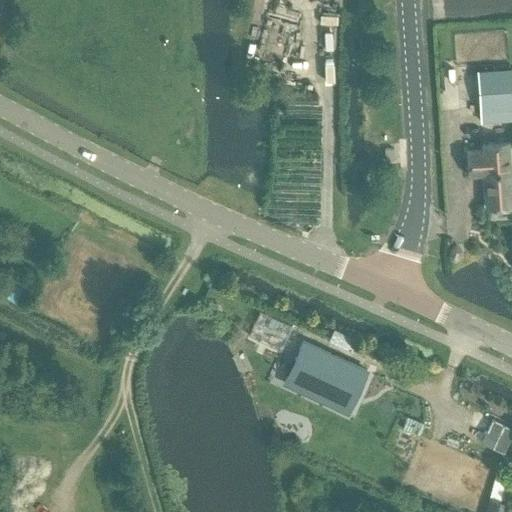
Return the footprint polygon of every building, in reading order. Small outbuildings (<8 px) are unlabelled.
[(511,67),(477,70),(480,110),(511,108),(511,67)] [(481,143),(481,149),(465,151),(466,175),(482,175),(484,208),(510,207),(506,141),(481,143)] [(451,249),(449,256),(451,260),(455,261),(459,259),(461,251),(459,248),(455,246),(451,249)] [(344,334),(334,330),(333,331),(329,340),(339,344),(343,336),(344,334)] [(300,343),(283,380),(347,409),(364,372),(300,343)] [(407,418),(402,430),(419,436),(423,425),(407,418)] [(490,421),(480,441),(502,452),(511,431),(511,429),(491,419),(490,421)] [(511,478),(505,477),(499,499),(495,511),(505,511),(508,502),(511,487),(511,478)]
